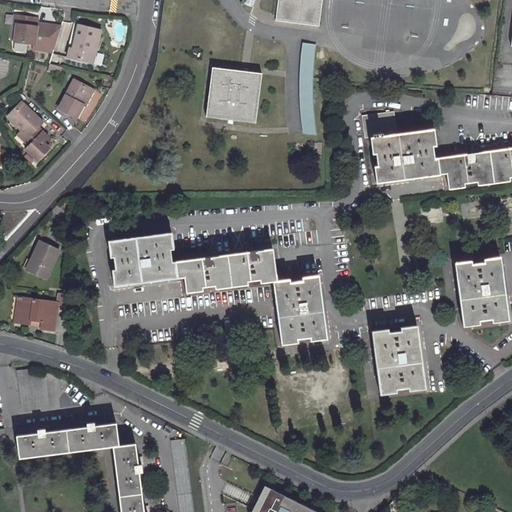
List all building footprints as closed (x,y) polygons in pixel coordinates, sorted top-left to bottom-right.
[(278,0),(276,20),(318,25),(321,0),(278,0)] [(12,16),(8,42),(12,43),(15,24),(17,24),(18,17),(12,16)] [(15,24),(12,43),(33,46),(32,49),(43,51),(43,48),(46,28),(47,25),(36,24),(35,28),(30,27),(32,19),(18,17),(17,24),(15,24)] [(74,42),(73,49),(69,48),(66,58),(92,64),(100,30),(77,25),(73,41),(74,42)] [(46,28),(43,48),(51,49),(55,29),(46,28)] [(313,68),(315,45),(302,43),(300,70),(299,93),(300,115),(302,137),(316,135),(313,113),(312,91),(312,79),(313,68)] [(97,65),(103,66),(106,55),(100,53),(97,65)] [(47,71),(53,72),(54,69),(60,71),(61,67),(49,64),(47,71)] [(211,67),(205,117),(254,123),(261,73),(211,67)] [(73,81),(60,111),(76,118),(83,102),(80,101),(87,86),(73,81)] [(87,86),(80,101),(83,102),(85,103),(91,88),(87,86)] [(39,129),(37,127),(42,122),(23,104),(9,118),(22,131),(21,132),(28,139),(39,129)] [(511,148),(434,158),(432,146),(430,129),(397,134),(394,111),(361,116),(364,138),(369,137),(373,137),(376,153),(377,166),(380,183),(439,175),(439,174),(446,173),(448,186),(464,183),(477,182),(509,178),(511,177),(511,148)] [(21,132),(16,137),(28,149),(43,133),(39,129),(28,139),(21,132)] [(50,150),(44,144),(49,139),(43,133),(26,151),(38,162),(50,150)] [(172,261),(170,249),(173,248),(171,232),(112,240),(114,256),(115,269),(117,285),(184,277),(185,289),(202,287),(214,285),(247,281),(259,279),(259,283),(273,281),(271,266),(275,265),(272,248),(172,261)] [(40,241),(27,270),(47,279),(59,250),(40,241)] [(500,257),(484,259),(484,263),(472,264),(471,261),(455,263),(462,323),(479,321),(491,319),(508,317),(500,257)] [(277,280),(273,281),(281,341),(309,337),(327,335),(319,275),(302,277),(303,281),(290,283),(290,279),(277,280)] [(19,297),(18,300),(22,300),(19,313),(16,312),(15,322),(31,324),(31,319),(37,320),(36,325),(41,325),(40,328),(54,331),(58,303),(19,297)] [(417,326),(401,327),(401,331),(388,333),(388,329),(372,331),(380,391),(396,389),(408,387),(425,385),(417,326)] [(31,369),(18,370),(23,411),(49,407),(45,374),(32,376),(31,369)] [(144,511),(144,506),(139,472),(143,472),(142,465),(142,463),(138,464),(138,457),(136,443),(119,445),(117,422),(95,425),(95,421),(88,422),(87,423),(87,426),(81,427),(46,432),(45,428),(39,428),(38,429),(38,433),(31,433),(17,435),(20,458),(43,455),(41,445),(56,443),(57,452),(90,448),(88,439),(103,437),(104,446),(113,445),(116,467),(125,466),(127,480),(117,481),(121,511),(144,511)] [(103,437),(88,439),(90,448),(104,446),(103,437)] [(194,511),(185,439),(171,440),(180,511),(194,511)] [(56,443),(41,445),(43,455),(57,452),(56,443)] [(125,466),(116,467),(117,481),(127,480),(125,466)] [(318,511),(264,485),(251,511),(318,511)]
